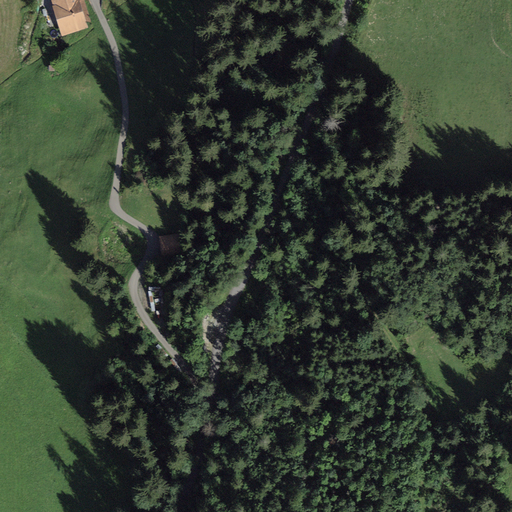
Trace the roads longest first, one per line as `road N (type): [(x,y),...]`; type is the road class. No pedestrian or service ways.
road 1 (residential): [(350,0),(306,129),(222,325),(181,511)]
road 2 (track): [(94,0),(125,100),(114,196),(119,211),(153,239),(135,277),(137,306),(211,400)]
